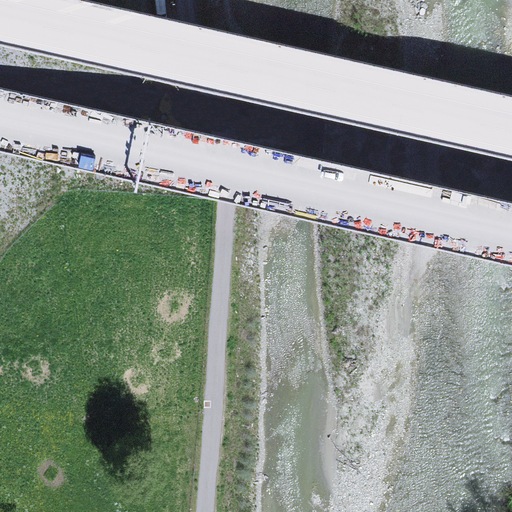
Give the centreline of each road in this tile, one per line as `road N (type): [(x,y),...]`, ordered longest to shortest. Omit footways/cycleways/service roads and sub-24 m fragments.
road 1 (motorway): [(0,118),(511,232)]
road 2 (motorway): [(511,132),(0,21)]
road 3 (unclassified): [(189,0),(187,29),(220,187),(205,511)]
